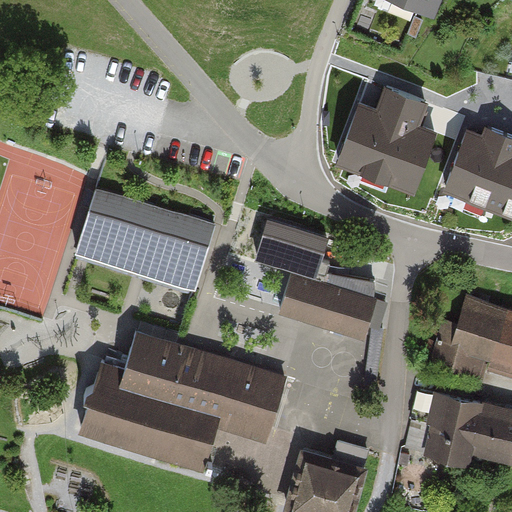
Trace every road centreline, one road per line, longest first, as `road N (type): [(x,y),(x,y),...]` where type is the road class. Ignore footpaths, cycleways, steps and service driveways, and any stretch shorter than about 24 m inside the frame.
road 1 (residential): [(124,0),(257,152),(343,213),(410,239)]
road 2 (residential): [(376,511),(393,432),(410,239)]
